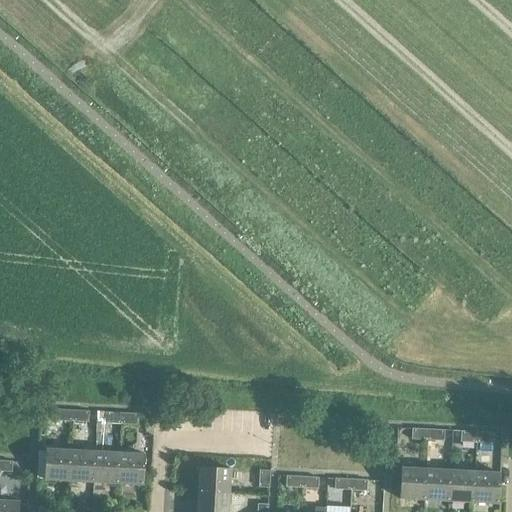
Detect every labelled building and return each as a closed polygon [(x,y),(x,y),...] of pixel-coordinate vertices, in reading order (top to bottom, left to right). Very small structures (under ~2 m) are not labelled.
[(72,421),(73,410),(56,409),(56,420),(72,421)] [(88,422),(89,411),(73,410),(72,421),(88,422)] [(121,424),(121,413),(105,412),(105,423),(121,424)] [(137,425),(137,414),(121,413),(121,424),(137,425)] [(412,428),(411,439),(428,440),(428,429),(412,428)] [(428,429),(428,440),(444,441),(444,430),(428,429)] [(121,444),(122,431),(114,431),(113,443),(121,444)] [(461,431),(460,442),(477,442),(478,432),(461,431)] [(478,432),(477,442),(493,443),(493,432),(478,432)] [(45,478),(70,480),(72,449),(47,448),(45,478)] [(96,450),(72,449),(70,480),(94,481),(96,450)] [(120,452),(96,450),(94,481),(118,482),(120,452)] [(145,453),(120,452),(118,482),(143,484),(145,453)] [(0,460),(0,471),(12,472),(13,461),(0,460)] [(440,469),(428,468),(426,499),(450,500),(452,469),(450,469),(451,464),(440,463),(440,469)] [(230,468),(200,467),(198,492),(229,493),(230,468)] [(403,467),(403,468),(402,497),(426,499),(428,468),(403,467)] [(476,471),(452,469),(450,500),(474,501),(476,471)] [(258,487),(269,487),(270,470),(259,470),(258,487)] [(501,472),(476,471),(474,501),(499,502),(501,472)] [(302,487),(302,476),(286,475),(286,486),(302,487)] [(318,488),(318,477),(302,476),(302,487),(318,488)] [(350,490),(351,479),(335,478),(334,489),(350,490)] [(366,491),(367,480),(351,479),(350,490),(366,491)] [(227,511),(229,493),(198,492),(197,511),(227,511)] [(8,501),(0,500),(0,511),(18,511),(19,502),(18,502),(19,494),(8,494),(8,501)] [(257,511),(268,511),(269,504),(257,503),(257,511)]
